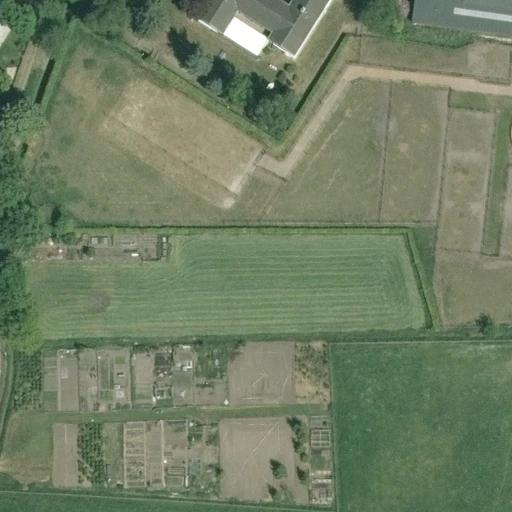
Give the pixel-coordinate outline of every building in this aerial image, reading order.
[(0,0),(0,9),(21,22),(33,1),(31,0),(0,0)] [(294,61),(331,0),(293,0),(288,9),(273,0),(208,0),(195,21),(217,35),(232,12),(271,37),(266,44),(294,61)] [(511,0),(462,0),(462,6),(421,0),(414,0),(411,26),(511,39),(511,0)] [(84,409),(84,387),(68,387),(68,409),(84,409)] [(225,484),(223,444),(213,445),(214,484),(225,484)]
